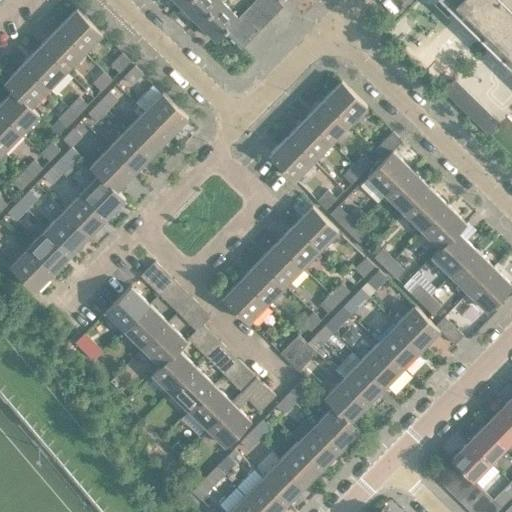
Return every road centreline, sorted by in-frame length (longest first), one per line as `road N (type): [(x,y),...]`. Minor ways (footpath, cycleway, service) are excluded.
road 1 (residential): [(511,209),(328,35)]
road 2 (residential): [(147,226),(193,273),(218,251),(260,201),(217,157)]
road 3 (residential): [(511,339),(390,466)]
road 4 (residential): [(237,116),(116,0)]
road 5 (unknown): [(193,273),(201,293),(277,380)]
road 6 (residential): [(237,116),(328,35)]
